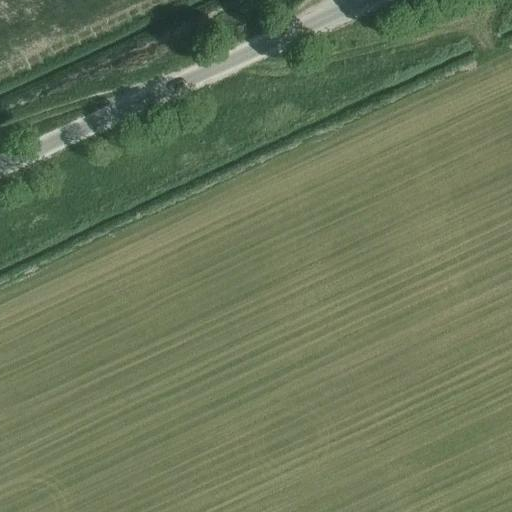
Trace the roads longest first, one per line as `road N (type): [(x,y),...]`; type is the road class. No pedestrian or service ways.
road 1 (unclassified): [(0,168),(367,0)]
road 2 (track): [(208,71),(485,31),(511,9)]
